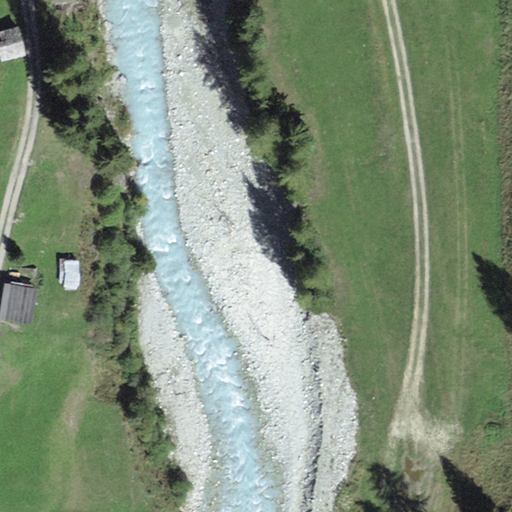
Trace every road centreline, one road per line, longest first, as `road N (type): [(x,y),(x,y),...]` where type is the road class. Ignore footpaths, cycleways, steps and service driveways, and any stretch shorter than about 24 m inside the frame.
road 1 (track): [(388,0),(420,253),(405,472),(412,511)]
road 2 (track): [(33,0),(39,59),(0,251)]
